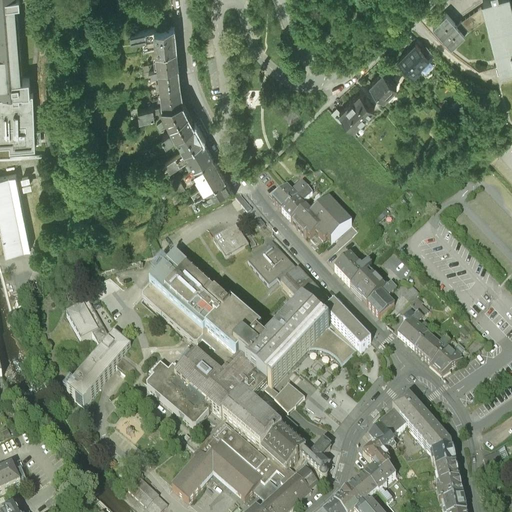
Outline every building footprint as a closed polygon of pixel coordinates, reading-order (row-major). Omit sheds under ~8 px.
[(0,0),(0,141),(9,141),(9,146),(35,145),(33,91),(31,90),(29,77),(22,77),(15,0),(0,0)] [(484,0),(485,3),(488,14),(500,60),(511,56),(511,3),(511,0),(484,0)] [(461,17),(468,26),(469,26),(484,15),(488,14),(485,3),(482,4),(481,3),(461,17)] [(457,21),(446,9),(433,21),(451,42),(468,26),(461,17),(457,21)] [(154,46),(177,43),(175,25),(174,20),(155,21),(131,24),(132,33),(152,31),(154,46)] [(421,46),(415,40),(399,56),(413,71),(420,64),(418,63),(428,53),(421,46)] [(421,46),(428,53),(431,56),(435,52),(425,42),(421,46)] [(159,60),(179,58),(177,43),(154,46),(155,56),(155,58),(158,57),(159,60)] [(159,78),(181,75),(179,58),(159,60),(149,61),(150,67),(157,66),(159,78)] [(397,83),(383,68),(370,80),(383,95),(397,83)] [(158,98),(160,98),(183,95),(181,75),(159,78),(160,87),(153,87),(154,96),(154,99),(158,98)] [(364,94),(359,89),(340,108),(339,109),(344,115),(354,124),(374,105),(368,99),(370,97),(366,92),(364,94)] [(158,98),(167,117),(189,105),(183,95),(160,98),(158,98)] [(154,99),(154,96),(139,98),(139,101),(140,108),(155,106),(154,99)] [(301,111),(292,99),(281,108),(289,120),(301,111)] [(339,109),(340,108),(337,104),(331,110),(340,119),(344,115),(339,109)] [(175,127),(195,116),(189,105),(167,117),(169,121),(162,125),(166,132),(175,127)] [(185,141),(203,132),(195,116),(175,127),(177,130),(179,129),(185,141)] [(195,160),(213,150),(203,132),(185,141),(166,151),(170,159),(170,160),(188,150),(189,152),(191,151),(195,160)] [(195,189),(225,173),(213,150),(195,160),(198,165),(197,166),(201,172),(198,173),(201,178),(192,183),(195,189)] [(162,163),(170,159),(166,151),(158,155),(161,161),(162,163)] [(174,184),(185,179),(180,169),(169,175),(174,184)] [(4,174),(0,174),(0,224),(3,239),(5,246),(4,246),(6,253),(18,251),(18,250),(22,249),(22,250),(31,248),(16,172),(6,174),(4,174)] [(235,191),(225,173),(195,189),(187,193),(190,199),(194,197),(205,191),(209,189),(216,201),(235,191)] [(282,215),(307,192),(302,187),(294,194),(293,198),(287,192),(272,205),(282,215)] [(269,198),(273,203),(282,195),(278,190),(269,198)] [(306,212),(300,206),(304,206),(312,198),(307,192),(282,215),(291,225),(305,212),(306,212)] [(249,221),(255,219),(242,204),(240,201),(234,204),(249,221)] [(352,228),(330,203),(312,219),(305,212),(291,225),(305,240),(307,240),(308,238),(311,242),(316,237),(324,246),(326,246),(329,243),(332,246),(352,228)] [(206,218),(215,212),(212,206),(202,212),(206,218)] [(261,234),(265,230),(260,224),(256,228),(261,234)] [(213,247),(226,266),(248,251),(249,251),(244,244),(236,232),(213,247)] [(253,238),(244,244),(249,251),(248,251),(249,253),(256,248),(253,243),(255,242),(253,238)] [(280,284),(282,285),(298,271),(274,243),(249,265),(255,273),(257,272),(273,290),(280,284)] [(350,290),(369,274),(371,271),(369,269),(368,268),(362,273),(360,271),(362,269),(357,264),(355,266),(350,260),(335,274),(350,290)] [(229,313),(176,268),(153,294),(151,292),(142,302),(143,306),(194,351),(198,350),(204,343),(209,347),(198,359),(173,337),(154,359),(173,375),(176,372),(182,378),(179,381),(173,375),(169,380),(161,373),(152,384),(154,386),(147,394),(147,397),(193,437),(197,436),(213,417),(221,424),(223,423),(226,426),(194,462),(196,464),(172,492),(189,506),(213,479),(245,506),(243,508),(241,507),(240,508),(244,511),(255,511),(261,507),(266,511),(297,481),(310,496),(323,484),(324,484),(325,484),(326,483),(327,482),(327,481),(328,480),(328,479),(327,478),(327,477),(326,477),(325,476),(324,476),(330,469),(330,468),(324,462),(324,461),(330,454),(330,453),(330,452),(330,451),(329,450),(324,445),(311,460),(291,441),(297,434),(279,418),(272,426),(254,408),(264,395),(268,391),(268,392),(272,395),(273,394),(297,366),(309,352),(328,330),(329,329),(332,326),(327,323),(324,325),(319,320),(331,310),(330,309),(297,273),(281,288),(300,309),(296,313),(297,314),(264,351),(256,344),(262,338),(230,311),(229,313)] [(358,299),(362,303),(380,286),(369,274),(350,290),(354,294),(353,294),(357,299),(358,299)] [(391,287),(391,286),(367,309),(379,323),(394,309),(385,299),(389,299),(396,292),(391,287)] [(399,306),(404,312),(406,310),(408,308),(415,302),(409,296),(399,306)] [(415,302),(408,308),(412,313),(418,308),(422,312),(430,305),(422,296),(415,302)] [(367,350),(371,346),(334,306),(330,309),(331,310),(319,320),(324,325),(327,323),(329,321),(361,356),(367,350)] [(140,309),(136,314),(136,316),(147,326),(153,320),(140,309)] [(396,319),(407,328),(415,318),(406,310),(404,312),(396,319)] [(110,348),(89,311),(67,323),(83,351),(93,345),(101,358),(110,348)] [(408,348),(413,353),(429,339),(424,335),(428,331),(424,328),(421,333),(416,329),(418,327),(423,322),(417,317),(415,318),(407,328),(398,339),(405,345),(403,347),(406,349),(408,348)] [(330,330),(329,329),(328,330),(309,352),(312,352),(314,352),(317,352),(321,353),(325,354),(329,355),(331,357),(335,360),(337,362),(340,366),(341,368),(357,353),(330,330)] [(424,362),(431,368),(446,351),(452,344),(450,342),(448,343),(445,341),(440,346),(440,349),(429,339),(413,353),(421,359),(419,361),(423,364),(424,362)] [(67,399),(84,413),(116,374),(129,384),(135,377),(123,366),(131,355),(114,342),(110,348),(101,358),(67,399)] [(477,343),(469,349),(474,355),(482,349),(477,343)] [(446,351),(431,368),(442,378),(461,364),(459,362),(460,360),(452,353),(451,354),(446,351)] [(278,402),(275,405),(274,406),(288,421),(292,417),(293,416),(296,413),(304,404),(305,403),(297,397),(288,389),(288,390),(280,400),(278,402)] [(264,395),(275,405),(278,402),(280,400),(273,394),(272,395),(268,392),(268,391),(264,395)] [(451,448),(408,401),(392,415),(394,417),(406,431),(407,430),(432,458),(452,454),(452,453),(451,448)] [(116,430),(136,440),(143,427),(123,417),(116,430)] [(391,444),(406,431),(394,417),(379,430),(381,433),(391,444)] [(374,448),(383,457),(390,451),(392,453),(396,449),(391,444),(381,433),(370,443),(374,448)] [(381,479),(388,473),(388,472),(384,468),(389,464),(383,457),(374,448),(362,458),(375,472),(381,479)] [(509,465),(505,453),(504,451),(495,457),(483,462),(489,479),(506,472),(504,468),(509,465)] [(455,470),(452,454),(432,458),(431,459),(432,467),(434,466),(436,474),(455,470)] [(511,464),(509,465),(504,468),(506,472),(489,479),(490,482),(495,481),(507,476),(511,474),(511,473),(511,464)] [(0,494),(21,486),(12,468),(0,472),(0,494)] [(436,475),(439,491),(459,486),(455,470),(436,474),(436,475)] [(375,472),(364,481),(377,497),(387,508),(393,504),(387,498),(386,497),(385,498),(382,495),(387,490),(386,489),(395,481),(392,477),(388,473),(381,479),(375,472)] [(159,500),(137,480),(125,492),(146,511),(164,511),(168,509),(158,500),(159,500)] [(310,496),(297,481),(266,511),(261,507),(255,511),(294,511),(311,497),(310,496)] [(364,481),(349,495),(363,511),(375,511),(371,506),(369,508),(367,506),(377,497),(364,481)] [(443,507),(463,502),(459,486),(439,491),(440,495),(436,496),(439,508),(443,507)] [(363,511),(349,495),(334,507),(338,511),(363,511)] [(465,511),(463,502),(443,507),(444,511),(465,511)]
